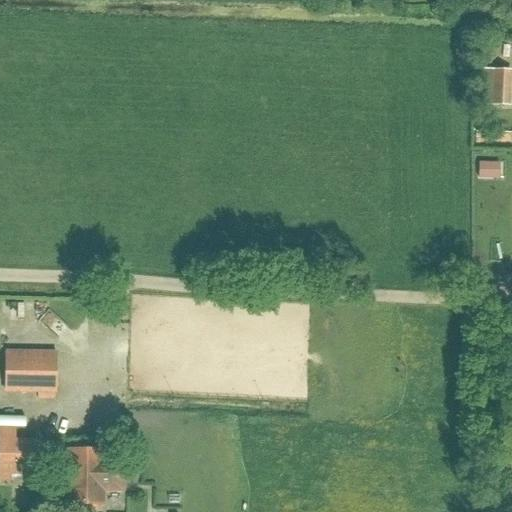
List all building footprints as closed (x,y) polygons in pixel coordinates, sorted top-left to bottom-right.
[(505,106),(507,72),(477,70),(476,105),(505,106)] [(34,328),(33,297),(19,298),(20,328),(34,328)] [(5,352),(5,391),(54,391),(55,353),(5,352)] [(0,461),(40,462),(40,448),(20,448),(12,440),(12,429),(0,429),(0,461)] [(69,451),(68,505),(78,505),(79,511),(88,511),(97,510),(97,505),(101,505),(102,491),(120,491),(121,470),(102,470),(102,452),(69,451)]
